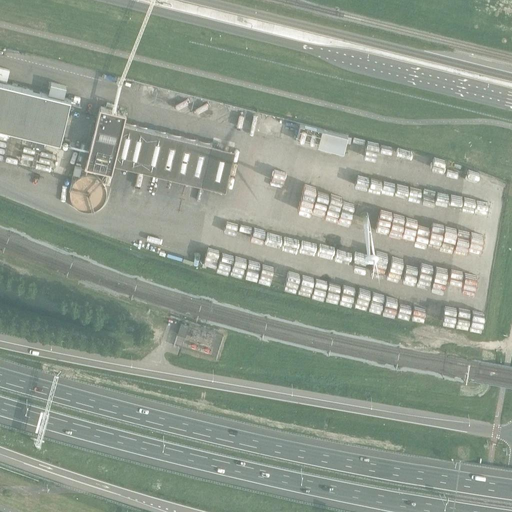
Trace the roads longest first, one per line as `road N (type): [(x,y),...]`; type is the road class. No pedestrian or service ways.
road 1 (motorway): [(511,489),(225,437),(0,377)]
road 2 (motorway): [(511,434),(0,342)]
road 3 (motorway): [(0,405),(225,465),(452,511)]
road 4 (secondary): [(115,0),(511,99)]
road 5 (secondary): [(511,77),(200,0)]
road 6 (motorway): [(0,449),(186,511)]
